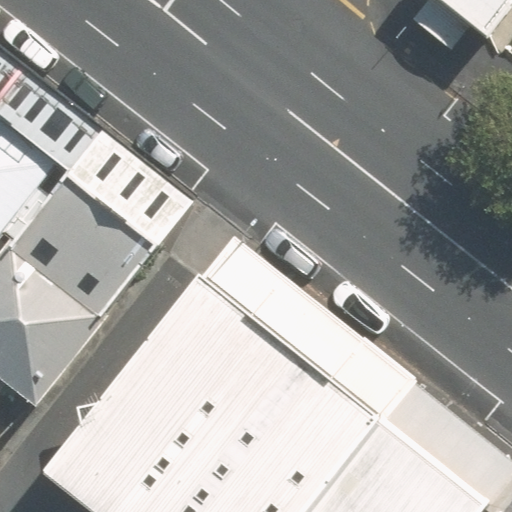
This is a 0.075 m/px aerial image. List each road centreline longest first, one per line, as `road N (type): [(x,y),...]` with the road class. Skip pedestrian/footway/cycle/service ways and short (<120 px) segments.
road 1 (secondary): [(256,85),(511,282)]
road 2 (secondary): [(146,0),(256,85)]
